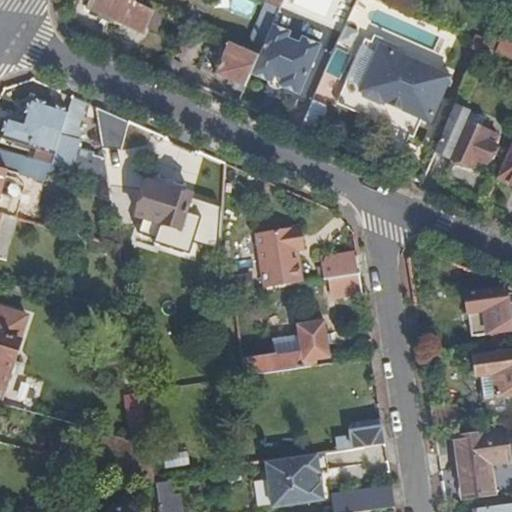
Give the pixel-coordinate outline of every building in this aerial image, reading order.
[(92,0),(88,9),(144,34),(151,19),(165,26),(168,17),(145,7),(128,0),(92,0)] [(264,0),(264,2),(272,5),(282,10),(285,0),(264,0)] [(249,44),(246,50),(261,57),(275,26),(282,10),(272,5),(254,46),(249,44)] [(261,57),(254,74),(275,83),(278,78),(285,81),(283,87),(302,95),(323,47),(306,40),(303,46),(290,40),(293,34),(275,26),(261,57)] [(484,46),(495,51),(511,58),(511,43),(489,33),(486,41),(484,46)] [(476,43),(484,46),(486,41),(478,38),(476,43)] [(473,49),(481,53),(484,46),(476,43),(473,49)] [(218,75),(247,89),(254,74),(261,57),(246,50),(231,44),(218,75)] [(481,53),(478,58),(490,63),(495,51),(484,46),(481,53)] [(452,78),(382,47),(362,93),(433,125),(452,78)] [(88,103),(75,97),(70,113),(33,102),(25,125),(9,121),(4,137),(42,149),(43,147),(58,152),(53,165),(58,166),(109,180),(106,160),(95,157),(95,154),(80,149),(81,145),(80,128),(88,103)] [(315,102),(302,132),(317,139),(328,113),(327,107),(315,102)] [(131,121),(97,106),(104,149),(123,151),(131,121)] [(458,107),(439,153),(474,169),(478,159),(488,163),(499,137),(469,124),(473,114),(458,107)] [(511,145),(498,179),(511,185),(511,145)] [(58,166),(53,165),(0,150),(0,202),(9,172),(45,182),(49,172),(56,174),(58,166)] [(183,230),(193,197),(149,183),(139,216),(140,217),(138,224),(155,230),(158,223),(183,230)] [(258,235),(265,291),(304,284),(298,252),(306,250),(302,228),(258,235)] [(361,275),(358,254),(323,259),(325,281),(332,280),(361,275)] [(363,294),(361,275),(332,280),(335,298),(363,294)] [(511,341),(511,320),(508,289),(467,294),(470,315),(486,313),(489,336),(492,335),(493,345),(511,341)] [(131,315),(129,300),(91,290),(88,303),(101,306),(115,310),(131,315)] [(115,310),(101,306),(99,314),(113,318),(115,310)] [(0,403),(4,391),(5,391),(11,374),(23,377),(27,366),(15,362),(29,318),(0,308),(0,403)] [(277,355),(244,360),(247,378),(318,367),(317,362),(331,359),(326,323),(299,326),(301,338),(275,342),(277,355)] [(511,352),(477,358),(479,377),(495,376),(498,398),(511,396),(511,352)] [(459,409),(431,412),(434,429),(462,425),(459,409)] [(386,445),(382,422),(357,426),(353,431),(353,439),(337,441),(339,452),(386,445)] [(506,432),(457,440),(465,499),(495,494),(490,464),(510,461),(506,432)] [(159,487),(158,480),(152,447),(107,435),(98,471),(159,487)] [(0,454),(7,457),(9,446),(0,443),(0,454)] [(321,474),(319,455),(267,463),(275,509),(325,501),(323,484),(319,484),(318,475),(321,474)] [(162,511),(184,511),(182,498),(181,497),(172,498),(170,484),(166,484),(165,478),(158,480),(159,487),(162,511)] [(369,511),(396,508),(392,489),(333,498),(335,511),(369,511)]
